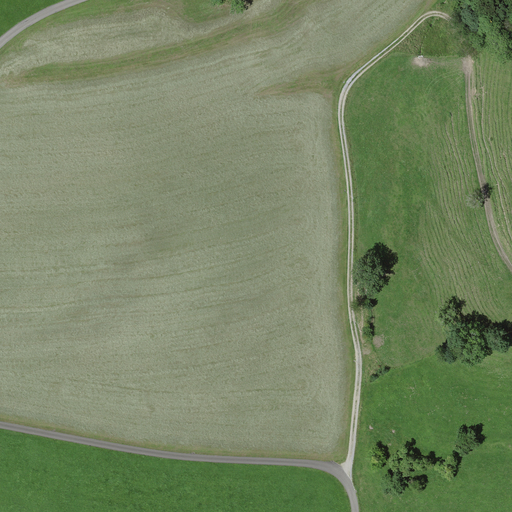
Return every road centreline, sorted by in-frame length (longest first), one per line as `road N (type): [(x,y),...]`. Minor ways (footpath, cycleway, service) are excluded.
road 1 (track): [(468,56),(456,24),(428,14),(345,86),(340,138),(356,282),(351,457),(343,476)]
road 2 (track): [(355,511),(343,476),(332,468),(164,454),(0,425)]
